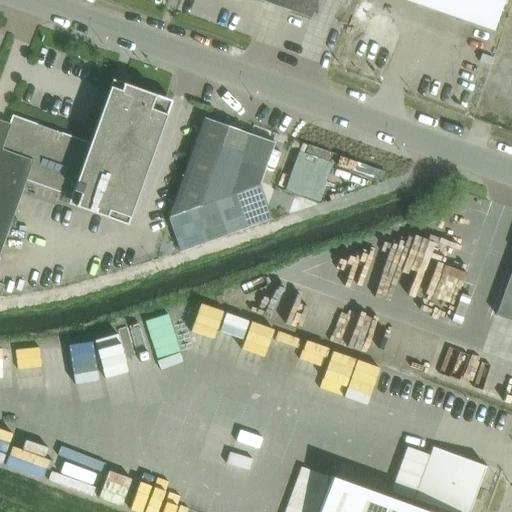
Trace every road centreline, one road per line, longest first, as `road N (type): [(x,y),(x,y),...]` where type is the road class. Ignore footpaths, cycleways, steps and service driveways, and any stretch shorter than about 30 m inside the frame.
road 1 (unclassified): [(511,174),(28,0)]
road 2 (track): [(459,155),(84,289),(0,301)]
